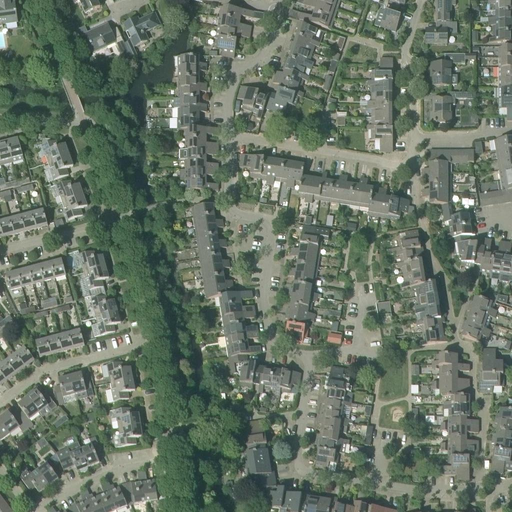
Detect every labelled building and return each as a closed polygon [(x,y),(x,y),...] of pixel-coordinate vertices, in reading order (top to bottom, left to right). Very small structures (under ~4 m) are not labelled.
[(0,0),(0,27),(3,28),(2,25),(17,23),(15,3),(10,4),(9,0),(0,0)] [(78,0),(80,2),(85,13),(92,10),(93,11),(100,8),(96,0),(78,0)] [(340,1),(336,0),(305,0),(306,1),(337,11),(340,1)] [(385,0),(384,6),(398,10),(400,5),(404,6),(406,0),(385,0)] [(440,24),(452,24),(451,6),(456,6),(455,0),(442,0),(443,3),(436,3),(436,24),(440,24)] [(337,11),(306,1),(304,6),(315,10),(314,14),(334,20),(337,11)] [(511,2),(489,2),(489,6),(487,6),(487,12),(493,12),(511,12),(511,2)] [(384,6),(382,11),(379,10),(374,26),(396,33),(401,17),(396,16),(398,10),(384,6)] [(252,19),(253,13),(221,8),(219,18),(240,22),(241,17),(252,19)] [(489,19),(489,23),(511,23),(511,12),(493,12),(493,19),(489,19)] [(143,34),(160,25),(155,14),(138,22),(136,19),(125,25),(135,47),(147,42),(143,34)] [(301,14),(299,20),(331,31),(334,20),(314,14),(313,18),(301,14)] [(240,22),(219,18),(218,28),(250,34),(251,27),(239,26),(240,22)] [(511,23),(489,23),(489,27),(493,27),(493,33),(511,33),(511,23)] [(298,25),(296,29),(299,30),(297,37),(320,44),(321,41),(324,33),(324,32),(320,31),(298,24),(298,25)] [(452,24),(440,24),(440,30),(427,30),(427,44),(447,44),(447,35),(456,35),(457,24),(452,24)] [(119,52),(126,49),(117,29),(111,32),(107,25),(86,35),(90,44),(94,53),(116,43),(119,52)] [(250,34),(218,28),(216,39),(237,42),(237,37),(249,39),(250,34)] [(511,33),(493,33),(493,40),(489,40),(489,44),(511,43),(511,33)] [(292,42),(290,47),(312,54),(315,47),(319,48),(320,44),(297,37),(295,43),(292,42)] [(237,42),(216,39),(214,49),(222,50),(221,57),(234,59),(237,42)] [(125,45),(132,60),(138,57),(130,42),(125,45)] [(290,47),(289,52),(292,53),(289,60),(312,67),(314,63),(310,62),(312,54),(290,47)] [(511,47),(499,48),(499,58),(511,58),(511,47)] [(476,55),(465,55),(445,55),(445,64),(431,64),(431,72),(433,72),(433,86),(457,86),(457,77),(451,76),(451,65),(465,65),(465,61),(476,61),(476,55)] [(178,58),(178,68),(206,68),(206,65),(199,65),(199,58),(178,58)] [(511,58),(499,58),(499,68),(511,68),(511,58)] [(284,65),(283,71),(284,71),(285,70),(304,77),(305,77),(307,69),(311,71),(312,67),(289,60),(287,66),(284,65)] [(393,65),(380,65),(380,71),(372,71),(372,82),(392,82),(392,83),(393,83),(393,65)] [(178,68),(178,79),(199,79),(199,72),(206,72),(206,68),(178,68)] [(511,68),(499,68),(499,79),(511,78),(511,68)] [(277,73),(275,78),(302,87),(303,81),(307,82),(309,78),(305,77),(304,77),(285,70),(284,71),(283,75),(279,73),(277,73)] [(302,87),(275,78),(273,84),(280,86),(278,90),(298,97),(302,98),(303,94),(299,93),(302,87)] [(511,78),(499,79),(499,89),(511,88),(511,78)] [(199,79),(178,79),(178,89),(206,89),(206,85),(199,85),(199,79)] [(372,82),(368,82),(368,86),(372,86),(372,94),(395,94),(395,89),(392,89),(392,83),(392,82),(372,82)] [(251,113),(258,93),(241,87),(237,100),(244,102),(242,109),(251,113)] [(511,88),(499,89),(499,99),(511,98),(511,88)] [(178,89),(178,99),(199,99),(199,93),(206,93),(206,89),(178,89)] [(276,96),(269,93),(264,109),(264,110),(283,116),(287,104),(295,107),(298,97),(278,90),(276,96)] [(263,94),(258,93),(251,113),(258,115),(257,119),(261,120),(264,110),(264,109),(269,93),(264,92),(263,94)] [(455,106),(455,100),(467,100),(475,100),(475,94),(455,94),(455,93),(447,93),(447,99),(433,99),(433,123),(451,123),(451,106),(455,106)] [(368,102),(368,106),(392,106),(392,99),(395,99),(395,94),(372,94),(372,102),(368,102)] [(511,98),(499,99),(499,110),(499,118),(507,118),(507,122),(511,122),(511,98)] [(178,99),(174,99),(174,109),(178,109),(206,109),(206,105),(199,105),(199,99),(178,99)] [(392,106),(368,106),(368,110),(372,110),(372,118),(395,118),(395,113),(392,113),(392,106)] [(206,109),(178,109),(178,120),(199,120),(199,113),(206,113),(206,109)] [(395,118),(372,118),(372,126),(368,126),(368,131),(372,131),(372,130),(392,130),(392,123),(395,123),(395,118)] [(199,120),(178,120),(178,130),(185,130),(185,129),(206,130),(206,129),(206,126),(199,126),(199,120)] [(272,135),(274,125),(268,124),(266,133),(272,135)] [(185,130),(185,140),(206,140),(206,136),(218,136),(218,129),(206,129),(206,130),(185,129),(185,130)] [(393,153),(393,141),(393,130),(392,130),(372,130),(372,131),(372,141),(380,141),(380,153),(393,153)] [(496,151),(511,148),(511,138),(494,141),(496,151)] [(18,139),(7,143),(12,164),(24,160),(23,157),(19,142),(18,140),(18,139)] [(0,162),(1,166),(12,164),(7,143),(6,140),(0,141),(0,162)] [(49,164),(72,156),(69,150),(68,150),(66,146),(59,148),(57,142),(53,143),(53,141),(43,140),(43,147),(49,164)] [(206,140),(185,140),(185,150),(218,150),(218,144),(206,144),(206,140)] [(511,148),(496,151),(497,161),(511,159),(511,148)] [(185,150),(180,150),(180,161),(185,161),(206,161),(206,156),(218,156),(218,150),(185,150)] [(439,163),(439,151),(429,151),(430,163),(439,163)] [(468,151),(462,151),(462,163),(474,163),(474,157),(468,157),(468,151)] [(260,180),(263,159),(241,155),(239,168),(251,170),(250,178),(260,180)] [(72,156),(49,164),(55,182),(69,177),(67,170),(74,168),(73,164),(74,163),(72,156)] [(269,160),(263,159),(260,180),(267,181),(266,185),(270,185),(274,158),(269,157),(269,160)] [(274,158),(270,185),(274,186),(274,182),(281,183),(284,162),(279,161),(279,158),(274,158)] [(511,159),(497,161),(499,171),(511,169),(511,159)] [(284,162),(281,183),(287,184),(286,188),(290,189),(294,161),(289,160),(289,163),(284,162)] [(206,161),(185,161),(185,171),(218,171),(218,165),(206,165),(206,161)] [(299,162),(294,161),(290,189),(294,189),(294,185),(300,186),(301,186),(303,177),(304,165),(299,165),(299,162)] [(451,164),(445,163),(439,163),(430,163),(430,170),(422,170),(422,174),(451,174),(451,164)] [(511,169),(499,171),(501,181),(511,179),(511,169)] [(218,171),(185,171),(180,171),(180,181),(185,181),(206,181),(206,177),(218,177),(218,171)] [(319,201),(329,203),(332,182),(326,181),(327,174),(323,173),(322,180),(319,201)] [(451,184),(451,174),(422,174),(422,178),(430,178),(430,184),(451,184)] [(301,186),(300,186),(298,198),(305,199),(305,203),(308,204),(313,176),(308,175),(307,178),(303,177),(301,186)] [(313,176),(308,204),(312,204),(313,200),(319,201),(322,180),(317,180),(317,177),(313,176)] [(329,203),(339,204),(344,177),(340,176),(339,183),(332,182),(329,203)] [(339,204),(349,206),(353,185),(346,184),(348,177),(344,177),(339,204)] [(349,206),(360,208),(364,180),(360,179),(359,186),(353,185),(349,206)] [(511,179),(501,181),(502,192),(508,191),(511,190),(511,179)] [(360,208),(369,209),(370,209),(372,196),(373,189),(367,187),(368,180),(364,180),(360,208)] [(206,181),(185,181),(185,192),(218,192),(218,185),(206,185),(206,181)] [(62,204),(85,196),(83,189),(81,190),(79,185),(72,188),(70,182),(56,187),(62,204)] [(451,184),(430,184),(430,191),(422,191),(422,194),(451,194),(451,184)] [(370,209),(369,209),(368,216),(379,218),(383,190),(379,189),(378,197),(372,196),(370,209)] [(387,191),(383,190),(379,218),(389,219),(392,199),(386,198),(387,191)] [(508,191),(502,192),(504,204),(511,203),(508,191)] [(451,194),(422,194),(422,198),(430,198),(430,205),(451,205),(451,194)] [(85,196),(62,204),(68,221),(82,216),(80,210),(87,207),(86,203),(87,202),(85,196)] [(410,202),(392,199),(389,219),(399,221),(401,213),(408,214),(410,202)] [(193,219),(214,215),(213,209),(220,208),(219,204),(192,208),(193,219)] [(451,206),(442,207),(444,223),(448,222),(449,229),(470,225),(469,220),(472,220),(471,215),(471,214),(452,217),(451,206)] [(43,211),(32,214),(36,230),(48,227),(43,211)] [(32,214),(21,217),(25,233),(36,230),(32,214)] [(215,222),(214,215),(193,219),(195,229),(223,224),(222,221),(215,222)] [(21,217),(10,220),(14,236),(25,233),(21,217)] [(10,220),(0,222),(0,226),(3,239),(14,236),(10,220)] [(223,224),(195,229),(196,239),(217,236),(216,229),(223,228),(223,224)] [(450,235),(446,236),(447,240),(451,239),(469,236),(469,237),(475,236),(474,230),(471,231),(470,225),(449,229),(450,235)] [(302,233),(300,244),(321,247),(322,241),(322,240),(328,241),(330,231),(316,228),(303,227),(302,233)] [(391,254),(396,253),(421,249),(421,248),(418,231),(405,233),(406,240),(398,242),(399,249),(391,250),(391,254)] [(218,242),(217,236),(196,239),(198,249),(226,245),(225,241),(218,242)] [(451,239),(454,255),(458,254),(459,260),(462,260),(461,266),(474,268),(474,265),(481,266),(484,249),(477,247),(477,245),(470,244),(470,242),(469,237),(469,236),(451,239)] [(481,266),(480,273),(490,274),(494,253),(490,253),(491,241),(485,240),(484,248),(484,249),(481,266)] [(490,274),(489,279),(500,281),(505,243),(500,242),(498,254),(494,253),(490,274)] [(511,244),(505,243),(500,281),(499,282),(510,283),(510,281),(511,268),(511,256),(510,256),(511,244)] [(321,247),(300,244),(299,250),(292,249),(292,253),(319,258),(321,247)] [(226,248),(226,245),(198,249),(200,259),(220,256),(219,249),(226,248)] [(421,249),(396,253),(396,257),(400,256),(402,264),(421,261),(420,254),(423,254),(423,248),(421,248),(421,249)] [(84,274),(107,268),(106,261),(104,261),(103,257),(95,259),(94,252),(79,256),(84,274)] [(319,258),(292,253),(291,257),(298,258),(297,264),(318,268),(319,258)] [(220,256),(200,259),(201,269),(229,265),(228,261),(221,262),(220,256)] [(382,256),(375,256),(377,268),(383,267),(382,256)] [(50,264),(55,280),(66,277),(62,261),(50,264)] [(402,264),(398,264),(398,269),(402,268),(404,276),(426,272),(426,267),(423,268),(421,261),(402,264)] [(55,280),(50,264),(39,267),(43,283),(55,280)] [(318,268),(297,264),(296,271),(289,269),(288,273),(316,278),(318,268)] [(230,268),(229,265),(201,269),(203,279),(224,276),(222,270),(230,268)] [(43,283),(39,267),(28,269),(32,285),(43,283)] [(109,274),(107,268),(84,274),(90,297),(105,293),(101,281),(109,279),(107,275),(109,274)] [(32,285),(28,269),(17,272),(21,288),(32,285)] [(21,288),(17,272),(6,275),(10,291),(21,288)] [(426,272),(404,276),(405,284),(401,285),(401,289),(411,287),(425,285),(425,284),(424,278),(427,277),(426,272)] [(316,278),(288,273),(288,277),(295,278),(294,284),(315,288),(316,278)] [(224,276),(203,279),(204,290),(232,285),(232,281),(225,283),(224,276)] [(435,283),(425,284),(425,285),(411,287),(412,291),(416,290),(417,298),(440,294),(439,290),(436,290),(435,283)] [(290,289),(289,294),(317,298),(318,295),(314,294),(315,288),(294,284),(293,290),(290,289)] [(233,289),(232,285),(204,290),(206,300),(219,298),(219,297),(227,296),(226,290),(233,289)] [(251,292),(227,296),(219,297),(219,298),(220,308),(241,304),(241,300),(252,298),(251,292)] [(105,293),(90,297),(95,318),(119,312),(117,306),(116,306),(114,302),(107,304),(105,293)] [(317,298),(289,294),(288,299),(291,300),(291,304),(311,308),(312,302),(316,302),(317,298)] [(440,294),(417,298),(419,307),(414,307),(415,310),(439,307),(438,300),(441,300),(440,294)] [(470,302),(469,307),(496,315),(497,312),(493,310),(495,304),(475,297),(473,303),(470,302)] [(377,311),(391,309),(390,303),(376,305),(377,311)] [(241,304),(220,308),(222,318),(255,312),(254,307),(242,309),(241,304)] [(311,308),(291,304),(290,310),(287,309),(286,314),(314,318),(314,315),(310,314),(311,308)] [(439,307),(415,310),(416,315),(416,316),(420,316),(421,322),(444,318),(443,314),(440,314),(439,307)] [(496,315),(469,307),(467,311),(470,312),(469,317),(489,324),(490,318),(494,319),(496,315)] [(121,319),(119,312),(95,318),(100,337),(115,333),(113,326),(120,324),(119,320),(121,319)] [(256,318),(255,312),(222,318),(223,328),(244,325),(244,320),(256,318)] [(314,318),(286,314),(285,319),(288,320),(287,325),(308,328),(309,322),(313,323),(314,318)] [(393,321),(392,315),(378,317),(379,323),(393,321)] [(4,320),(7,325),(13,320),(9,316),(4,320)] [(489,324),(469,317),(467,322),(464,321),(463,326),(489,335),(491,331),(487,330),(489,324)] [(421,322),(417,322),(418,326),(422,326),(423,334),(443,330),(442,324),(445,324),(444,318),(421,322)] [(393,327),(393,321),(379,323),(380,329),(393,327)] [(244,325),(223,328),(225,338),(258,333),(257,327),(245,329),(244,325)] [(286,335),(286,336),(291,336),(290,343),(291,344),(302,345),(310,347),(311,339),(307,339),(308,328),(287,325),(286,335)] [(489,335),(463,326),(461,331),(464,332),(462,337),(482,344),(484,337),(488,338),(489,335)] [(0,331),(0,333),(2,337),(8,332),(5,328),(0,331)] [(443,330),(423,334),(424,342),(420,343),(421,347),(448,343),(447,337),(444,338),(443,330)] [(69,334),(73,350),(84,347),(80,331),(69,334)] [(259,339),(258,333),(225,338),(227,348),(248,345),(247,340),(259,339)] [(73,350),(69,334),(58,337),(62,353),(73,350)] [(329,334),(328,342),(341,344),(342,336),(329,334)] [(62,353),(58,337),(47,340),(51,356),(62,353)] [(51,356),(47,340),(35,343),(40,359),(51,356)] [(397,351),(396,344),(382,346),(383,353),(397,351)] [(248,349),(248,345),(227,348),(228,358),(246,355),(246,356),(261,353),(260,347),(248,349)] [(15,355),(25,368),(34,361),(24,348),(15,355)] [(483,375),(482,375),(503,375),(503,376),(506,376),(506,363),(496,363),(496,351),(483,351),(483,375)] [(25,368),(15,355),(6,362),(16,375),(25,368)] [(246,355),(228,358),(231,374),(236,375),(237,379),(240,379),(239,386),(252,388),(252,387),(259,388),(259,386),(262,368),(255,367),(256,365),(248,363),(247,361),(246,356),(246,355)] [(460,366),(460,361),(457,361),(457,355),(436,355),(436,362),(432,362),(432,366),(460,366)] [(16,375),(6,362),(0,366),(0,373),(7,382),(16,375)] [(107,366),(101,367),(103,379),(109,378),(110,384),(134,380),(133,373),(131,373),(130,369),(123,370),(122,363),(107,366)] [(259,388),(258,393),(262,394),(263,390),(269,391),(273,370),(268,369),(268,366),(263,365),(262,368),(259,386),(259,388)] [(460,366),(432,366),(432,370),(439,370),(439,376),(457,376),(457,372),(469,372),(469,366),(460,366)] [(278,371),(273,370),(269,391),(276,392),(275,396),(279,397),(280,393),(280,392),(283,372),(284,369),(278,368),(278,371)] [(300,375),(283,372),(280,392),(280,393),(290,394),(291,386),(298,387),(300,375)] [(76,401),(87,398),(94,396),(89,379),(83,381),(81,374),(70,377),(75,395),(76,401)] [(330,374),(329,381),(328,390),(348,393),(350,383),(342,382),(343,376),(330,374)] [(482,375),(480,375),(479,394),(493,394),(493,388),(503,388),(503,376),(503,375),(482,375)] [(457,376),(439,376),(439,383),(432,383),(432,387),(469,387),(469,380),(457,380),(457,376)] [(75,395),(70,377),(58,380),(60,387),(54,388),(59,406),(65,404),(63,398),(75,395)] [(110,384),(112,391),(105,392),(108,404),(129,400),(127,393),(135,392),(134,387),(136,387),(134,380),(110,384)] [(469,387),(432,387),(432,390),(434,390),(434,397),(448,397),(448,396),(457,397),(457,396),(457,393),(469,393),(469,387)] [(351,404),(353,395),(348,394),(348,393),(328,390),(327,395),(324,395),(323,400),(351,404)] [(28,398),(39,413),(48,406),(52,411),(57,407),(46,393),(41,397),(37,391),(35,393),(33,391),(27,396),(28,398)] [(448,396),(448,397),(448,403),(444,403),(444,407),(472,407),(472,402),(469,402),(469,396),(457,396),(457,397),(448,396)] [(22,411),(17,414),(28,428),(33,425),(29,420),(39,413),(28,398),(18,405),(22,411)] [(323,400),(322,405),(325,405),(325,410),(345,414),(346,408),(350,408),(351,404),(323,400)] [(444,407),(444,411),(443,411),(443,417),(448,417),(466,417),(466,418),(469,418),(469,412),(472,412),(472,407),(444,407)] [(130,409),(115,411),(118,429),(142,426),(141,419),(139,419),(139,415),(131,416),(130,409)] [(511,411),(500,409),(500,415),(497,414),(496,419),(511,421),(511,411)] [(349,414),(324,410),(324,416),(321,415),(320,420),(348,424),(348,421),(349,414)] [(28,428),(17,414),(12,418),(8,412),(0,418),(0,421),(10,435),(19,428),(23,432),(28,428)] [(448,417),(448,424),(441,424),(441,428),(478,428),(478,421),(466,421),(466,418),(466,417),(448,417)] [(511,421),(496,419),(495,424),(498,425),(497,430),(511,432),(511,421)] [(348,424),(320,420),(319,425),(322,425),(321,430),(342,434),(346,434),(348,424)] [(10,435),(0,421),(0,449),(4,446),(1,442),(10,435)] [(247,448),(270,444),(269,439),(266,439),(263,421),(231,426),(233,439),(240,438),(241,448),(243,448),(246,447),(247,448)] [(53,427),(56,432),(63,426),(60,422),(53,427)] [(142,426),(118,429),(121,448),(136,445),(135,439),(142,438),(142,433),(143,433),(142,426)] [(478,434),(478,428),(441,428),(441,431),(448,431),(448,438),(466,438),(466,434),(478,434)] [(342,434),(321,430),(320,436),(317,435),(317,440),(346,445),(349,445),(350,441),(341,440),(342,434)] [(511,432),(497,430),(496,435),(493,435),(493,439),(511,442),(511,432)] [(81,450),(88,468),(99,463),(97,457),(102,455),(95,438),(89,441),(92,446),(81,450)] [(466,438),(448,438),(448,444),(441,444),(441,448),(478,448),(478,442),(466,442),(466,438)] [(511,442),(493,439),(492,444),(495,445),(494,450),(511,452),(511,442)] [(318,450),(339,454),(345,455),(346,445),(317,440),(316,445),(319,446),(318,450)] [(68,450),(62,452),(56,454),(62,468),(68,466),(69,469),(75,466),(77,472),(80,471),(80,473),(82,474),(87,472),(88,470),(87,468),(88,468),(81,450),(78,443),(67,448),(68,450)] [(272,456),(270,444),(247,448),(246,447),(243,448),(246,466),(270,462),(269,456),(272,456)] [(364,458),(366,448),(359,447),(358,457),(364,458)] [(17,458),(23,453),(19,448),(13,452),(17,458)] [(478,448),(441,448),(441,452),(448,452),(448,458),(466,458),(466,454),(478,454),(478,448)] [(337,465),(339,454),(318,450),(315,468),(328,470),(329,463),(337,465)] [(511,471),(511,452),(494,450),(491,467),(496,468),(495,473),(503,475),(504,470),(511,471)] [(38,471),(49,486),(58,480),(54,474),(59,470),(48,456),(43,460),(47,465),(38,471)] [(448,458),(448,465),(441,465),(441,476),(456,476),(456,474),(469,474),(469,458),(466,458),(448,458)] [(271,469),(270,462),(246,466),(249,485),(258,483),(258,482),(275,480),(274,468),(271,469)] [(24,474),(19,478),(30,492),(35,488),(39,494),(49,486),(38,471),(32,475),(31,473),(26,476),(24,474)] [(143,484),(146,503),(158,501),(166,500),(163,478),(154,480),(154,482),(143,484)] [(258,483),(249,485),(250,493),(259,491),(260,498),(265,499),(266,504),(269,504),(269,508),(281,510),(281,509),(285,489),(284,489),(277,488),(275,480),(258,482),(258,483)] [(108,482),(104,483),(108,491),(109,493),(116,511),(127,507),(131,506),(125,485),(119,487),(119,489),(115,491),(114,488),(111,489),(108,482)] [(146,503),(143,484),(132,485),(131,483),(125,485),(131,506),(134,505),(146,503)] [(281,509),(281,510),(280,511),(298,511),(302,493),(297,492),(296,495),(290,494),(291,488),(284,487),(284,489),(285,489),(281,509)] [(80,502),(81,505),(77,506),(76,505),(70,508),(72,511),(91,511),(88,502),(86,499),(87,499),(84,492),(80,494),(83,500),(80,502)] [(109,493),(98,498),(103,511),(116,511),(109,493)] [(314,495),(302,493),(298,511),(318,511),(320,499),(313,498),(314,495)] [(11,511),(0,496),(0,511),(11,511)] [(318,511),(335,511),(337,502),(338,502),(338,499),(326,497),(326,500),(320,499),(318,511)] [(103,511),(98,498),(88,502),(91,511),(103,511)] [(335,511),(353,511),(354,508),(342,506),(343,503),(338,502),(337,502),(335,511)] [(371,511),(373,507),(372,507),(367,506),(367,503),(355,502),(354,508),(353,511),(371,511)]
